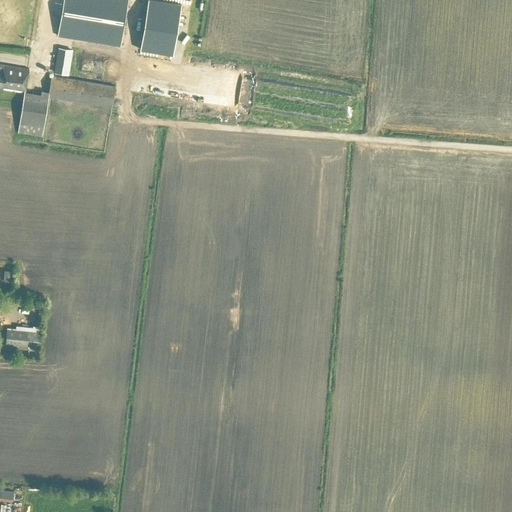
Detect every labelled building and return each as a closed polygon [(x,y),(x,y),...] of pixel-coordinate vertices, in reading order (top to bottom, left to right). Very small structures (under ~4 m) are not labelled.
[(63,0),(58,35),(120,45),(127,0),(63,0)] [(163,0),(147,0),(140,49),(173,54),(181,3),(163,0)] [(49,92),(25,88),(29,68),(0,63),(0,86),(1,87),(1,88),(24,92),(17,132),(42,136),(49,96),(112,106),(115,85),(67,77),(71,49),(59,47),(55,75),(52,75),(49,92)] [(29,346),(38,347),(39,325),(32,325),(32,327),(15,325),(15,328),(6,327),(5,344),(29,346)] [(37,356),(38,347),(29,346),(28,355),(37,356)] [(0,499),(12,501),(14,491),(0,489),(0,499)]
